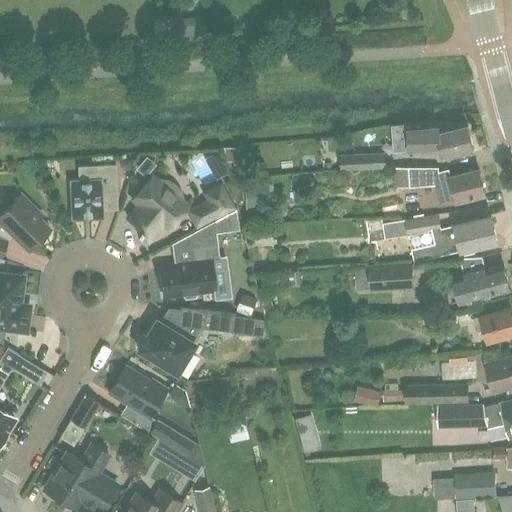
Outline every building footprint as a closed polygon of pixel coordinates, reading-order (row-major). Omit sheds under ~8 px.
[(410,148),(440,146),(443,156),(474,148),(468,125),(439,132),(439,126),(409,128),(410,148)] [(341,169),(386,166),(385,148),(340,151),(341,169)] [(457,200),(486,193),(479,168),(451,175),(449,168),(439,170),(439,163),(408,166),(410,185),(439,183),(440,189),(453,186),(457,200)] [(72,218),(102,217),(101,198),(117,197),(115,164),(98,164),(98,178),(70,180),(72,218)] [(139,204),(127,218),(139,227),(136,231),(147,240),(162,223),(169,228),(188,205),(175,195),(178,191),(166,181),(163,185),(151,175),(132,198),(139,204)] [(231,206),(225,196),(219,185),(205,193),(209,200),(189,211),(197,224),(216,213),(217,214),(231,206)] [(0,254),(5,240),(4,240),(11,233),(28,249),(37,239),(41,239),(47,234),(47,230),(49,227),(39,218),(42,215),(20,193),(0,212),(0,254)] [(462,249),(497,241),(491,214),(456,223),(441,227),(439,213),(407,218),(406,217),(380,222),(380,218),(364,220),(367,238),(382,236),(382,238),(430,231),(433,244),(409,249),(411,260),(462,249)] [(193,260),(159,264),(163,296),(185,293),(188,297),(198,296),(200,291),(218,289),(214,258),(222,256),(213,219),(185,235),(192,247),(193,260)] [(413,261),(368,263),(369,291),(414,288),(413,261)] [(460,301),(510,289),(504,263),(485,268),(484,265),(465,270),(465,273),(457,275),(449,288),(452,299),(459,297),(460,301)] [(0,326),(25,330),(28,305),(18,304),(22,276),(0,273),(0,326)] [(488,340),(511,333),(511,307),(511,306),(475,316),(479,330),(485,328),(488,340)] [(197,327),(203,328),(231,331),(233,315),(179,309),(177,326),(169,328),(155,319),(145,335),(143,334),(137,344),(139,345),(137,349),(175,372),(198,336),(193,333),(197,327)] [(0,439),(14,417),(0,408),(0,384),(9,369),(14,368),(21,372),(28,360),(6,347),(0,357),(0,439)] [(511,386),(511,353),(486,361),(494,391),(511,386)] [(125,364),(108,392),(148,417),(166,387),(151,378),(150,380),(125,364)] [(442,383),(406,385),(406,403),(442,401),(442,383)] [(98,402),(84,394),(58,437),(72,445),(98,402)] [(439,426),(487,424),(488,426),(506,422),(510,436),(511,435),(511,398),(483,406),(482,404),(438,405),(439,426)] [(294,419),(303,451),(318,446),(310,415),(294,419)] [(149,432),(186,455),(194,441),(157,418),(149,432)] [(66,451),(43,489),(53,495),(54,500),(60,503),(65,502),(74,508),(78,501),(96,511),(99,511),(101,511),(105,510),(107,505),(106,501),(116,484),(96,472),(107,453),(91,443),(80,460),(66,451)] [(511,445),(493,447),(493,457),(507,456),(507,467),(511,466),(511,445)] [(193,478),(202,464),(188,456),(180,470),(193,478)] [(455,473),(457,498),(496,495),(494,470),(455,473)] [(199,511),(214,511),(208,485),(194,488),(199,511)] [(135,492),(122,511),(174,511),(181,502),(158,488),(150,502),(135,492)] [(473,511),(472,498),(456,500),(457,511),(473,511)]
